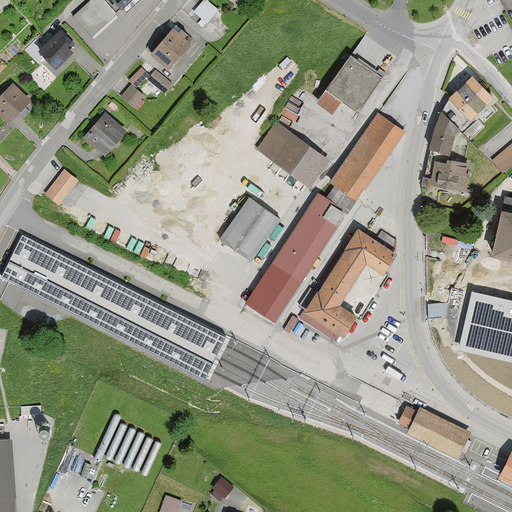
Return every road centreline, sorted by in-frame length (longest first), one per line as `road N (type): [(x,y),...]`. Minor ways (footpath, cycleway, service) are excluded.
road 1 (residential): [(511,433),(449,391),(418,333),(411,170),(443,52)]
road 2 (residential): [(0,221),(47,149),(177,0)]
road 3 (unknown): [(247,283),(99,200)]
